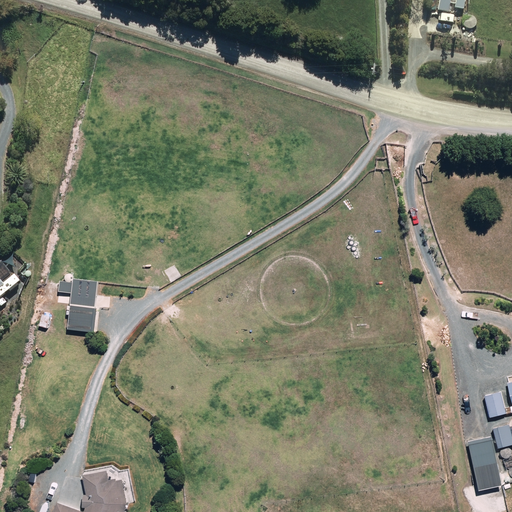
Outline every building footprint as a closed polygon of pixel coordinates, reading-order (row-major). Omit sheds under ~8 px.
[(72,306),(70,329),(97,331),(99,308),(72,306)] [(504,393),(486,398),(491,418),(509,414),(504,393)] [(511,426),(496,430),(500,448),(511,444),(511,426)] [(495,439),(471,444),(476,468),(500,463),(495,439)] [(81,511),(59,502),(55,511),(118,511),(119,509),(127,508),(125,480),(111,482),(111,475),(86,477),(87,495),(85,496),(86,506),(87,506),(87,511),(81,511)]
